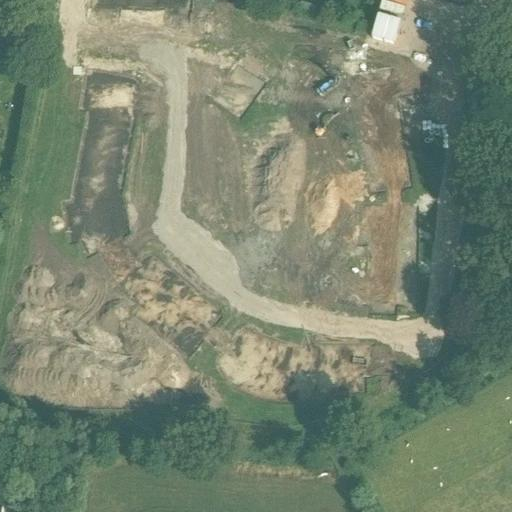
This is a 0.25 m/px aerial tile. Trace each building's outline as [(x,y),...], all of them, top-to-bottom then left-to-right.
[(60,0),(60,17),(68,17),(68,0),(60,0)] [(116,0),(116,8),(140,8),(140,0),(116,0)] [(140,0),(140,8),(163,9),(163,0),(140,0)] [(163,0),(163,9),(188,10),(188,0),(163,0)] [(347,61),(352,41),(319,33),(314,53),(347,61)] [(106,47),(106,39),(90,38),(90,47),(106,47)] [(138,49),(138,40),(123,39),(123,48),(138,49)] [(154,41),(138,40),(138,49),(153,49),(154,41)] [(171,50),(187,50),(187,42),(171,41),(171,50)] [(177,80),(177,60),(135,58),(134,69),(153,69),(152,79),(177,80)] [(264,82),(237,64),(207,107),(234,126),(264,82)] [(81,109),(90,111),(90,110),(133,118),(138,90),(132,88),(133,81),(88,72),(81,109)] [(390,73),(352,79),(356,107),(394,101),(390,73)] [(394,101),(356,107),(359,125),(397,119),(394,101)] [(90,111),(85,137),(127,145),(133,118),(90,110),(90,111)] [(397,119),(359,125),(362,143),(400,137),(397,119)] [(85,138),(80,165),(122,173),(127,145),(85,137),(85,138)] [(400,137),(362,143),(365,156),(402,150),(400,137)] [(402,150),(365,156),(371,192),(403,187),(401,179),(407,178),(402,150)] [(80,165),(76,188),(118,196),(122,173),(80,165)] [(73,204),(65,205),(68,223),(121,214),(118,196),(76,188),(73,204)] [(361,209),(361,224),(371,224),(371,241),(414,241),(414,217),(408,217),(408,208),(361,209)] [(121,214),(68,223),(71,241),(79,240),(87,255),(125,234),(121,214)] [(414,241),(371,241),(371,260),(414,260),(414,241)] [(145,259),(121,287),(145,306),(172,273),(153,258),(149,263),(145,259)] [(414,260),(371,260),(371,280),(414,279),(414,260)] [(145,306),(137,314),(153,326),(186,286),(172,273),(145,306)] [(74,307),(79,287),(39,276),(34,296),(74,307)] [(414,279),(371,280),(371,312),(393,312),(393,304),(414,304),(414,279)] [(186,286),(153,326),(167,339),(201,298),(186,286)] [(201,298),(167,339),(187,355),(217,319),(211,314),(215,310),(201,298)] [(245,334),(221,362),(227,367),(240,378),(237,386),(255,392),(273,341),(254,335),(251,339),(245,334)] [(273,341),(255,392),(272,398),(274,391),(291,391),(291,348),(273,341)] [(291,348),(291,391),(319,391),(318,347),(307,343),(304,352),(291,348)] [(320,348),(318,347),(319,391),(342,390),(342,348),(320,348)] [(362,347),(342,348),(342,390),(362,390),(362,382),(362,376),(370,376),(370,353),(362,353),(362,347)]
